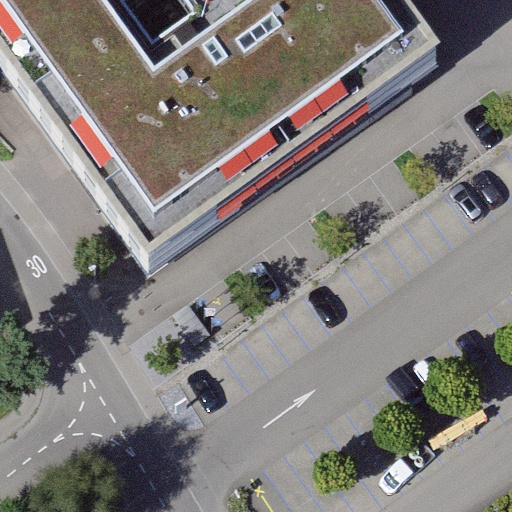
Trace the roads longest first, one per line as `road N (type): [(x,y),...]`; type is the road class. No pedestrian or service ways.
road 1 (residential): [(106,396),(36,275),(0,235)]
road 2 (residential): [(106,396),(0,481)]
road 3 (residential): [(173,511),(106,396)]
